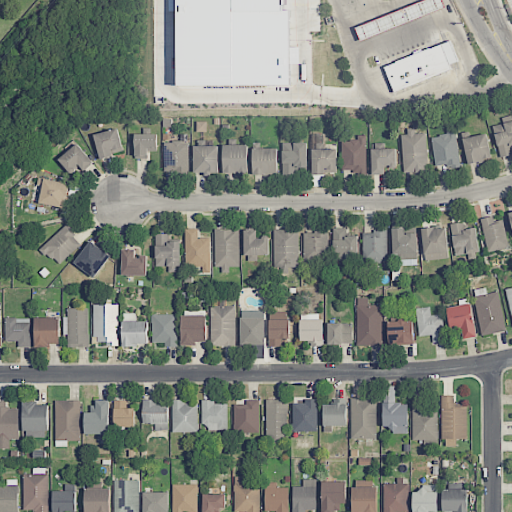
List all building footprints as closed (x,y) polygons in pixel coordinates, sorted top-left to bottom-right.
[(284,0),(179,0),(181,35),(185,35),(185,44),(182,44),(184,87),(215,86),(216,104),(276,102),(275,90),(280,90),(280,79),(292,78),(289,10),(285,10),(284,0)] [(423,0),(356,28),(361,42),(444,8),(440,0),(423,0)] [(395,93),(451,71),(449,65),(459,61),(450,41),(385,67),(395,93)] [(511,121),(493,127),(501,158),(511,154),(511,121)] [(403,172),(427,172),(426,133),(415,134),(415,128),(402,129),(403,172)] [(460,164),(454,128),(445,130),(446,135),(430,137),(436,168),(460,164)] [(98,157),(122,153),(119,130),(95,133),(98,157)] [(492,159),(486,133),(462,138),(468,164),(492,159)] [(157,134),(134,134),(135,159),(148,158),(147,151),(157,151),(157,134)] [(366,135),(357,135),(357,141),(342,141),(341,171),(366,171),(366,135)] [(189,142),(164,141),(164,174),(188,174),(189,142)] [(307,168),(307,143),(282,143),(283,176),(296,175),(296,168),(307,168)] [(93,164),(79,144),(58,158),(70,174),(80,167),(83,171),(93,164)] [(248,145),(224,145),(223,173),(248,174),(248,145)] [(218,146),(194,146),(194,174),(218,173),(218,146)] [(277,149),(253,148),(252,174),(277,174),(277,149)] [(337,149),(312,149),(312,175),(326,175),(326,171),(337,171),(337,149)] [(372,149),(371,174),(384,174),(385,167),(396,167),(396,149),(372,149)] [(37,185),(43,186),(39,203),(64,208),(69,184),(39,178),(37,185)] [(487,252),(508,248),(502,216),(481,220),(487,252)] [(475,228),(464,229),(463,223),(451,224),(455,258),(478,255),(475,228)] [(41,248),(58,266),(83,243),(66,225),(41,248)] [(446,227),(422,229),(424,260),(448,259),(446,227)] [(333,228),(333,260),(357,261),(358,236),(345,235),(346,229),(333,228)] [(417,259),(417,233),(405,233),(405,228),(391,229),(392,254),(401,254),(401,260),(417,259)] [(185,229),(186,267),(202,267),(202,273),(210,273),(210,238),(198,238),(197,229),(185,229)] [(239,269),(239,229),(215,229),(215,269),(239,269)] [(245,262),(258,261),(257,256),(269,255),(269,237),(257,237),(257,229),(244,230),(245,262)] [(274,229),(274,272),(288,272),(288,267),(298,267),(298,229),(274,229)] [(362,262),(386,263),(387,231),(363,231),(362,262)] [(304,232),(303,261),(327,261),(328,232),(304,232)] [(180,267),(180,241),(169,241),(169,234),(155,234),(155,266),(180,267)] [(74,262),(94,278),(111,257),(91,241),(74,262)] [(146,276),(147,256),(135,256),(136,250),(123,249),(122,275),(146,276)] [(506,330),(497,292),(487,294),(485,288),(471,291),(482,336),(506,330)] [(356,346),(382,345),(382,305),(368,306),(368,298),(356,298),(356,346)] [(118,304),(94,305),(95,342),(106,342),(106,346),(118,346),(118,304)] [(463,339),(476,337),(471,304),(446,307),(449,328),(461,327),(463,339)] [(210,307),(211,346),(235,346),(235,306),(210,307)] [(431,315),(430,307),(416,308),(417,336),(431,335),(431,342),(444,341),(443,314),(431,315)] [(68,348),(89,347),(88,308),(67,309),(68,348)] [(152,343),(164,343),(164,347),(177,346),(176,314),(152,315),(152,343)] [(207,342),(206,315),(181,316),(182,346),(197,346),(197,342),(207,342)] [(265,345),(264,317),(240,318),(241,346),(265,345)] [(5,341),(18,341),(18,347),(30,347),(31,319),(5,318),(5,341)] [(60,346),(60,318),(35,318),(35,346),(60,346)] [(290,339),(289,319),(269,319),(269,347),(282,346),(282,339),(290,339)] [(323,320),(300,319),(300,341),(310,341),(310,347),(323,347),(323,320)] [(388,321),(389,345),(413,344),(413,320),(388,321)] [(148,321),(122,321),(123,346),(148,345),(148,321)] [(327,344),(352,345),(353,324),(328,323),(327,344)] [(383,428),(393,428),(393,433),(406,433),(406,404),(394,404),(394,386),(383,386),(383,428)] [(456,446),(456,439),(467,439),(466,403),(454,403),(454,395),(441,395),(441,447),(456,446)] [(346,426),(346,398),(331,399),(331,404),(323,404),(324,432),(332,432),(332,426),(346,426)] [(349,438),(375,439),(376,399),(350,398),(349,438)] [(265,439),(287,439),(288,400),(267,399),(265,439)] [(317,399),(304,399),(304,403),(292,403),(292,432),(317,431),(317,399)] [(80,401),(56,400),(55,441),(80,441),(80,401)] [(126,401),(115,400),(114,427),(134,427),(135,409),(126,408),(126,401)] [(155,429),(168,429),(169,401),(143,400),(142,424),(155,424),(155,429)] [(227,404),(213,404),(213,400),(203,400),(202,429),(227,430),(227,404)] [(258,433),(259,400),(246,400),(245,405),(234,404),(233,433),(258,433)] [(20,409),(7,409),(7,401),(0,401),(0,448),(9,449),(9,439),(19,439),(20,409)] [(48,405),(39,405),(39,402),(23,401),(23,437),(47,438),(48,405)] [(109,401),(90,402),(90,412),(84,412),(85,434),(109,434),(109,401)] [(173,433),(198,432),(197,401),(172,401),(173,433)] [(438,409),(411,408),(411,440),(423,440),(423,445),(437,446),(438,409)] [(47,511),(48,472),(23,471),(23,510),(36,510),(35,511),(47,511)] [(259,511),(260,483),(246,483),(246,477),(235,476),(234,511),(239,511),(259,511)] [(0,511),(17,511),(18,480),(6,479),(6,485),(0,485),(0,511)] [(316,479),(303,480),(303,486),(292,487),(292,511),(305,511),(305,510),(316,510),(316,479)] [(139,511),(139,480),(114,480),(114,511),(139,511)] [(346,482),(322,482),(322,511),(337,511),(337,504),(346,503),(346,482)] [(288,511),(288,487),(277,488),(277,483),(265,483),(265,511),(276,511),(275,511),(288,511)] [(197,511),(198,485),(172,485),(171,511),(197,511)] [(376,511),(377,488),(352,487),(351,511),(376,511)] [(412,511),(437,511),(438,492),(428,492),(428,488),(413,487),(412,511)] [(110,511),(110,489),(84,489),(84,511),(110,511)] [(442,511),(467,511),(467,489),(442,490),(442,511)] [(76,511),(76,491),(53,491),(53,511),(76,511)] [(168,511),(169,493),(144,493),(143,511),(168,511)] [(203,495),(203,511),(218,511),(218,508),(226,508),(225,494),(203,495)]
